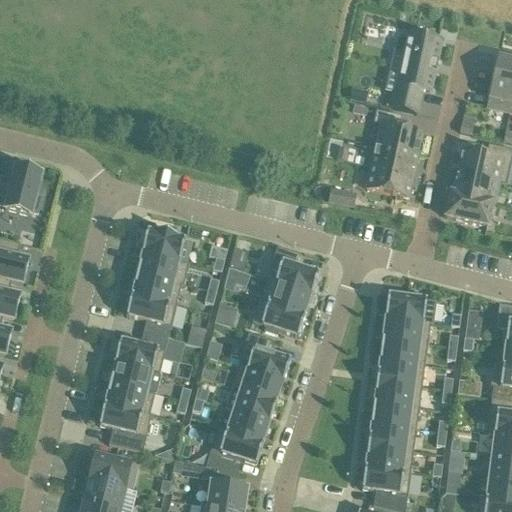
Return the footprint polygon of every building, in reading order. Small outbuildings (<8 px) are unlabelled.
[(429,94),(434,74),(435,74),(436,73),(434,72),(436,65),(437,66),(437,65),(436,64),(440,43),(409,37),(405,54),(393,52),(390,67),(402,70),(397,93),(394,93),(390,110),(416,116),(421,93),(429,94)] [(487,110),(509,115),(511,103),(511,66),(498,64),(487,110)] [(364,105),(367,95),(352,91),(350,102),(364,105)] [(418,158),(423,136),(399,130),(402,119),(376,113),(373,125),(380,127),(375,148),(418,158)] [(471,137),(473,130),(461,127),(460,135),(471,137)] [(511,146),(511,138),(505,137),(503,144),(511,146)] [(506,187),(511,160),(511,152),(488,147),(486,159),(462,154),(457,176),(506,187)] [(413,179),(418,158),(375,148),(371,169),(413,179)] [(345,164),(348,152),(340,150),(337,162),(345,164)] [(408,201),(413,179),(371,169),(366,192),(408,201)] [(36,198),(41,177),(15,170),(11,185),(4,183),(4,181),(0,179),(0,208),(5,209),(5,212),(31,219),(32,215),(37,216),(42,199),(36,198)] [(495,207),(499,186),(506,188),(506,187),(457,176),(453,196),(450,196),(450,197),(495,207)] [(354,210),(356,197),(330,192),(328,205),(354,210)] [(487,229),(492,207),(495,207),(450,197),(445,220),(462,224),(470,226),(470,225),(487,229)] [(180,264),(185,243),(176,241),(177,239),(156,234),(155,235),(147,233),(142,255),(189,267),(189,266),(180,264)] [(0,281),(11,284),(22,287),(28,263),(16,260),(20,246),(0,241),(0,281)] [(296,269),(300,258),(277,250),(266,283),(311,298),(314,290),(319,277),(296,269)] [(183,288),(189,267),(142,255),(139,266),(137,276),(183,288)] [(216,261),(213,273),(221,275),(224,263),(216,261)] [(237,273),(229,271),(225,283),(234,285),(237,273)] [(183,288),(137,276),(134,287),(132,297),(176,308),(181,288),(183,288)] [(8,296),(11,284),(0,281),(0,319),(2,320),(13,323),(19,298),(8,296)] [(219,284),(210,282),(207,293),(216,296),(219,284)] [(304,319),(311,298),(266,283),(266,284),(268,285),(262,304),(259,303),(259,304),(304,319)] [(213,308),(216,296),(207,293),(204,305),(213,308)] [(131,297),(126,319),(146,324),(143,336),(168,342),(170,330),(176,308),(132,297),(131,297)] [(432,327),(436,304),(388,298),(385,320),(432,327)] [(304,319),(259,304),(252,325),(266,330),(265,333),(276,337),(277,333),(298,340),(305,319),(304,319)] [(511,310),(500,310),(498,331),(507,331),(505,345),(505,346),(511,347),(511,310)] [(236,318),(218,313),(214,326),(232,330),(236,318)] [(452,317),(450,329),(459,330),(461,318),(452,317)] [(0,357),(5,358),(11,334),(0,331),(0,326),(2,320),(0,319),(0,357)] [(430,327),(432,327),(385,320),(382,342),(427,348),(430,327)] [(466,329),(464,341),(473,342),(479,343),(480,331),(466,329)] [(159,376),(165,354),(168,342),(143,336),(140,348),(120,343),(115,365),(159,376)] [(283,385),(290,363),(268,356),(271,344),(249,337),(238,370),(283,385)] [(456,352),(458,339),(449,338),(448,351),(456,352)] [(464,341),(463,353),(471,354),(473,342),(464,341)] [(424,369),(427,348),(382,342),(379,363),(424,369)] [(511,369),(511,347),(505,346),(502,367),(493,366),(493,367),(511,369)] [(455,364),(456,352),(448,351),(446,363),(455,364)] [(421,391),(424,369),(379,363),(378,374),(376,384),(421,391)] [(159,377),(159,376),(115,365),(113,375),(112,375),(110,386),(154,397),(154,396),(147,395),(152,375),(159,377)] [(511,369),(493,367),(490,389),(493,389),(491,402),(511,404),(511,369)] [(276,405),(283,385),(238,370),(231,390),(233,391),(276,405)] [(212,374),(203,371),(200,380),(209,383),(212,374)] [(451,394),(453,382),(444,381),(442,393),(451,394)] [(418,412),(421,391),(376,384),(375,395),(374,406),(418,412)] [(149,417),(154,397),(110,386),(107,396),(105,407),(151,418),(149,417)] [(188,405),(191,393),(182,391),(179,403),(188,405)] [(198,391),(195,402),(203,404),(205,404),(208,394),(198,391)] [(233,391),(226,411),(234,414),(270,426),(277,405),(276,405),(233,391)] [(450,407),(451,394),(442,393),(441,405),(450,407)] [(195,402),(192,413),(200,416),(203,404),(195,402)] [(511,404),(491,402),(487,436),(511,439),(511,404)] [(176,415),(185,417),(188,405),(179,403),(176,415)] [(416,433),(418,412),(374,406),(373,406),(370,427),(371,427),(416,433)] [(146,440),(151,418),(105,407),(103,416),(102,415),(99,429),(146,440)] [(263,446),(270,426),(234,414),(227,434),(220,432),(263,446)] [(439,424),(437,436),(446,437),(447,425),(439,424)] [(413,455),(416,433),(371,427),(369,438),(368,448),(413,455)] [(211,453),(205,470),(213,472),(237,478),(242,463),(256,468),(261,455),(260,455),(263,446),(220,432),(213,454),(211,453)] [(444,450),(446,437),(437,436),(436,448),(444,450)] [(511,439),(487,436),(494,437),(491,458),(511,460),(511,439)] [(452,441),(450,453),(459,454),(461,442),(452,441)] [(410,476),(413,455),(368,448),(366,460),(367,460),(365,470),(410,476)] [(457,467),(459,454),(450,453),(449,466),(457,467)] [(85,481),(85,482),(124,491),(130,467),(91,458),(87,473),(92,474),(90,482),(85,481)] [(511,460),(491,458),(489,480),(511,482),(511,460)] [(182,465),(175,464),(172,476),(180,477),(182,465)] [(441,480),(442,468),(433,467),(432,479),(441,480)] [(407,498),(410,476),(365,470),(364,479),(362,492),(407,498)] [(201,508),(201,509),(221,511),(243,511),(246,491),(235,490),(237,478),(213,472),(211,486),(208,509),(201,508)] [(511,504),(511,482),(489,480),(486,500),(479,500),(511,504)] [(107,511),(119,511),(124,491),(85,482),(82,496),(86,497),(84,506),(107,511)] [(162,483),(160,495),(168,497),(170,485),(162,483)] [(458,487),(446,485),(445,496),(457,497),(458,487)] [(511,511),(511,504),(479,500),(477,511),(511,511)]
